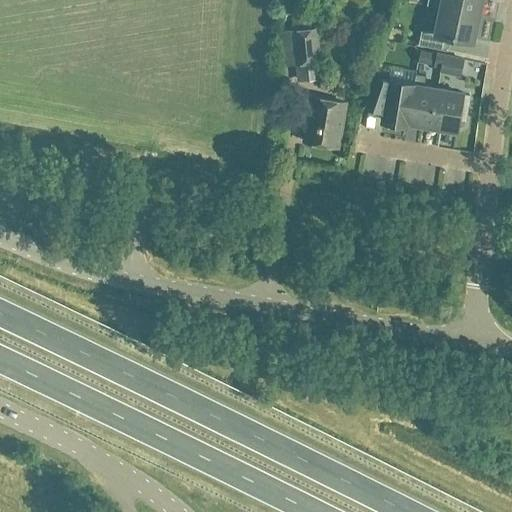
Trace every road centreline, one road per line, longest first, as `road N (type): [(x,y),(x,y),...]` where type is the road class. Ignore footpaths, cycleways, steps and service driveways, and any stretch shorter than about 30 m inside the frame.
road 1 (unclassified): [(470,339),(93,271),(0,235)]
road 2 (trunk): [(403,511),(0,313)]
road 3 (trunk): [(0,359),(313,511)]
road 4 (unclassified): [(176,511),(0,411)]
road 5 (residential): [(511,30),(490,164)]
road 6 (residential): [(490,164),(365,142)]
